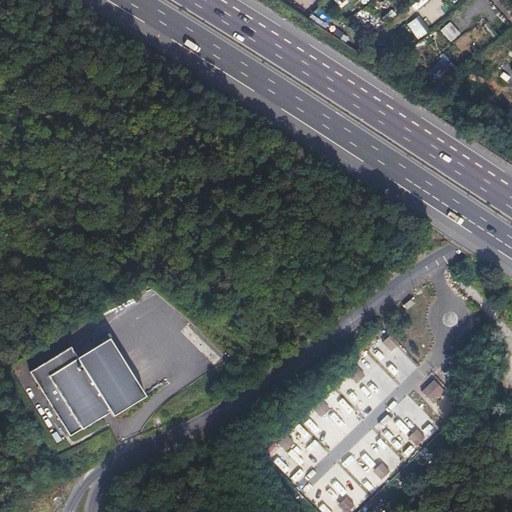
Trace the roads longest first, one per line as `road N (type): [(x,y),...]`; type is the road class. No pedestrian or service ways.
road 1 (tertiary): [(96,478),(216,414),(442,257),(511,218)]
road 2 (motorway): [(130,0),(511,243)]
road 3 (motorway): [(511,197),(203,0)]
